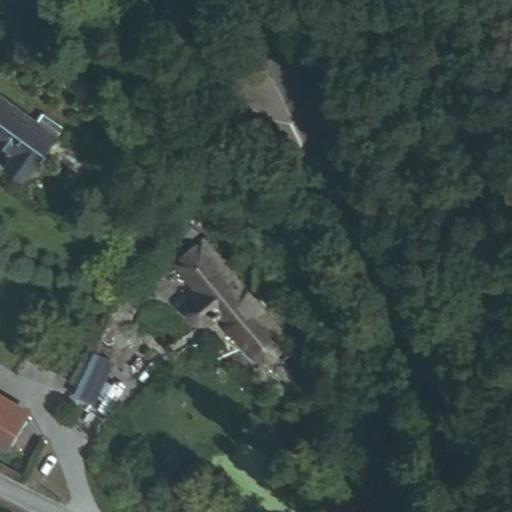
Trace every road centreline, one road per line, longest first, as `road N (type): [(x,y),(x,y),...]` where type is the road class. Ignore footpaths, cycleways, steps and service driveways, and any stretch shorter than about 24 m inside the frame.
road 1 (tertiary): [(473,511),(429,362),(333,160)]
road 2 (residential): [(149,0),(212,54),(237,99),(271,129),(333,160)]
road 3 (tertiary): [(333,160),(256,0)]
